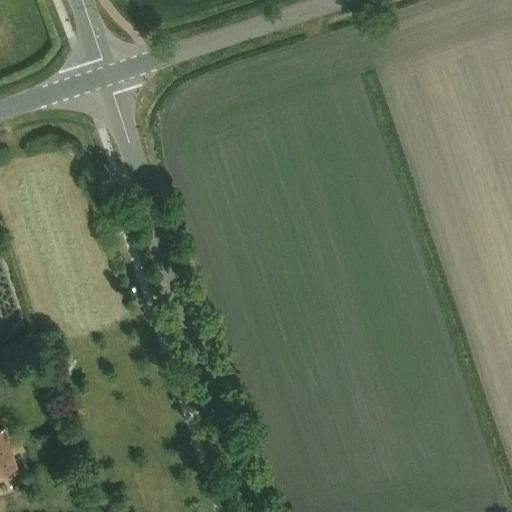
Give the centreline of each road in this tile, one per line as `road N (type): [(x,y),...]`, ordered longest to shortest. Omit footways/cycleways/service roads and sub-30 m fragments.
road 1 (tertiary): [(252,511),(108,71)]
road 2 (tertiary): [(108,71),(326,0)]
